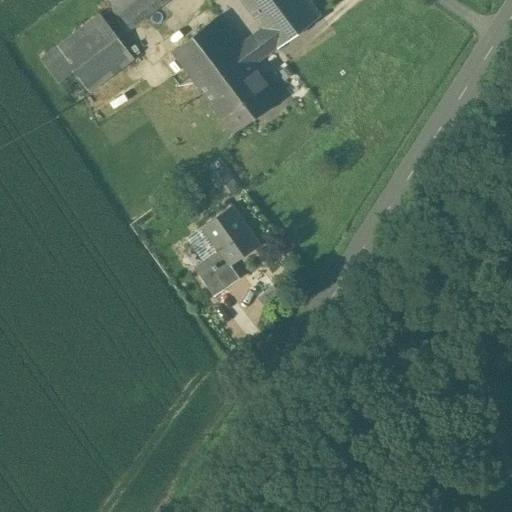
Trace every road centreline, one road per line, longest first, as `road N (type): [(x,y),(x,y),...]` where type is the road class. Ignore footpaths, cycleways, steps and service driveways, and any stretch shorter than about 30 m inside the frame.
road 1 (tertiary): [(511,14),(195,511)]
road 2 (track): [(404,181),(511,234)]
